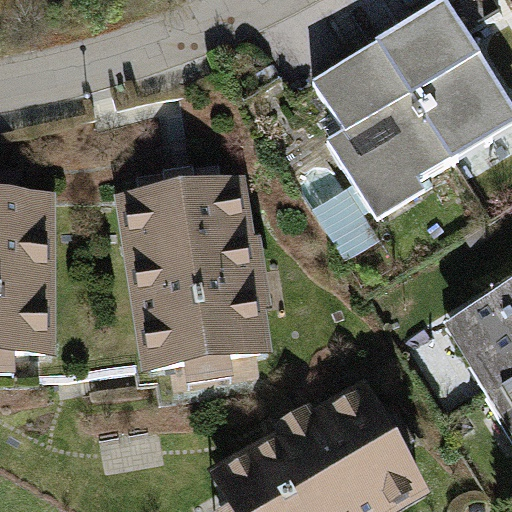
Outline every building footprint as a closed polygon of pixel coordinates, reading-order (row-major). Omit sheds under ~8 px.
[(511,111),(446,5),(380,45),(453,164),(511,128),(511,111)] [(380,45),(314,85),(345,136),(328,147),(354,188),(371,215),(378,227),(425,198),(418,186),(453,164),(380,45)] [(140,204),(223,192),(219,171),(137,184),(140,204)] [(0,205),(13,206),(13,178),(0,178),(0,205)] [(371,215),(354,188),(312,214),(345,266),(381,243),(366,219),(371,215)] [(140,204),(127,206),(152,371),(185,366),(188,365),(192,354),(218,350),(225,360),(228,359),(261,354),(254,309),(249,274),(260,272),(261,272),(257,244),(245,246),(236,189),(223,192),(140,204)] [(0,345),(8,345),(13,356),(45,356),(46,239),(43,239),(22,239),(22,209),(22,205),(13,206),(0,205),(0,345)] [(43,209),(22,209),(22,239),(43,239),(43,209)] [(265,308),(260,272),(249,274),(254,309),(265,308)] [(511,292),(462,323),(501,387),(511,380),(511,292)] [(501,387),(462,323),(447,331),(487,396),(501,387)] [(13,356),(8,345),(0,345),(0,378),(13,379),(13,356)] [(231,382),(228,359),(225,360),(218,350),(192,354),(188,365),(185,366),(188,388),(231,382)] [(511,380),(501,387),(511,404),(511,380)] [(511,404),(501,387),(487,396),(511,437),(511,404)] [(285,443),(220,481),(236,510),(237,511),(385,511),(419,493),(399,458),(384,433),(364,398),(314,427),(308,416),(279,432),(285,443)] [(397,425),(384,433),(399,458),(412,451),(397,425)]
